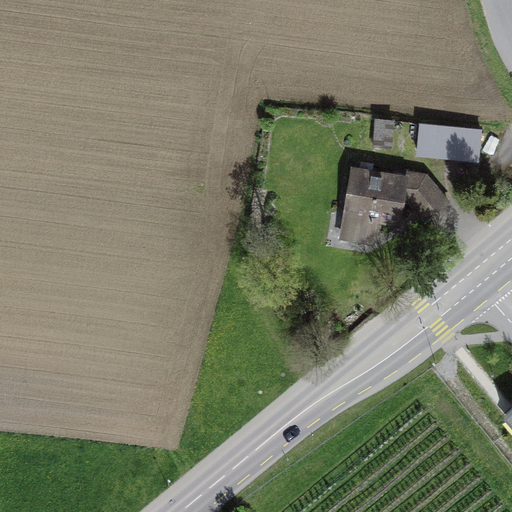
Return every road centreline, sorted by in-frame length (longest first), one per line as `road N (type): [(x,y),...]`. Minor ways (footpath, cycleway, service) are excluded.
road 1 (primary): [(180,511),(469,283)]
road 2 (track): [(449,341),(446,379),(511,458)]
